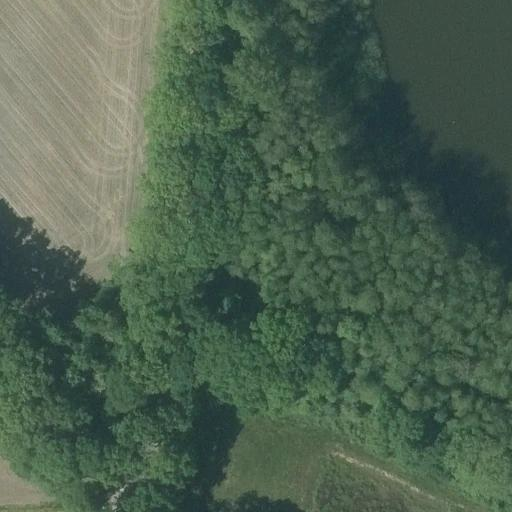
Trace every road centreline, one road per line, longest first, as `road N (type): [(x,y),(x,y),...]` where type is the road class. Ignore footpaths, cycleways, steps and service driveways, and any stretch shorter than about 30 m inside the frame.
road 1 (unclassified): [(133,509),(175,405),(186,351),(216,0)]
road 2 (unclassified): [(133,509),(0,354)]
